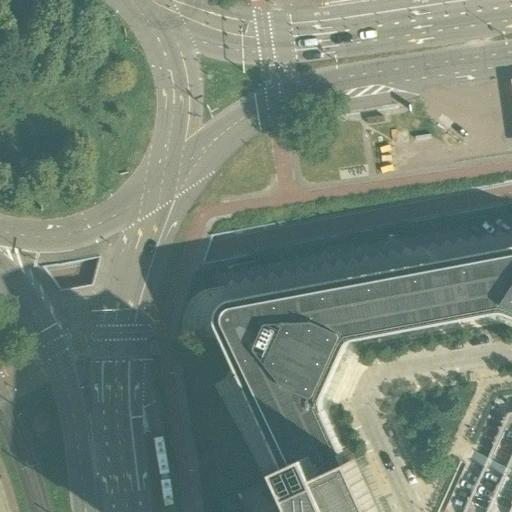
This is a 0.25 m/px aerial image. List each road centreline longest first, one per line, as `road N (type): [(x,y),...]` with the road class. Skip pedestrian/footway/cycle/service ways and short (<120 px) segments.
road 1 (secondary): [(158,186),(240,120),(289,95),(511,59)]
road 2 (secondary): [(511,6),(264,38),(198,23),(150,0)]
road 3 (secondary): [(128,511),(121,332),(158,186)]
road 4 (secondary): [(0,273),(51,347),(79,447),(85,511)]
road 5 (secondary): [(158,186),(182,106),(169,38),(142,0)]
road 6 (secondary): [(0,234),(90,228),(158,186)]
